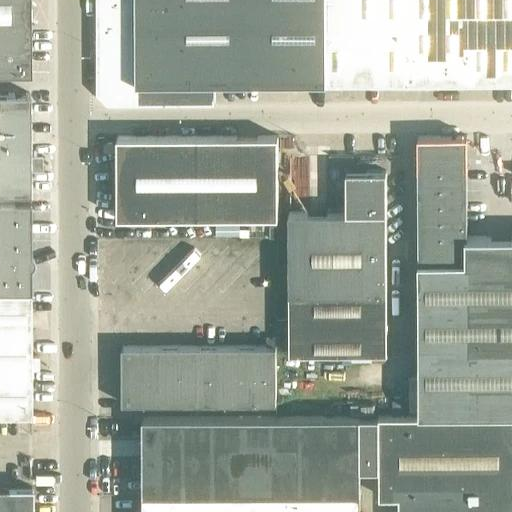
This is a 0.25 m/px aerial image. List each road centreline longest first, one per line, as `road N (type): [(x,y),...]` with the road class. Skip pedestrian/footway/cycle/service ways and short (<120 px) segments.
road 1 (unclassified): [(511,116),(73,106)]
road 2 (unclassified): [(73,106),(66,511)]
